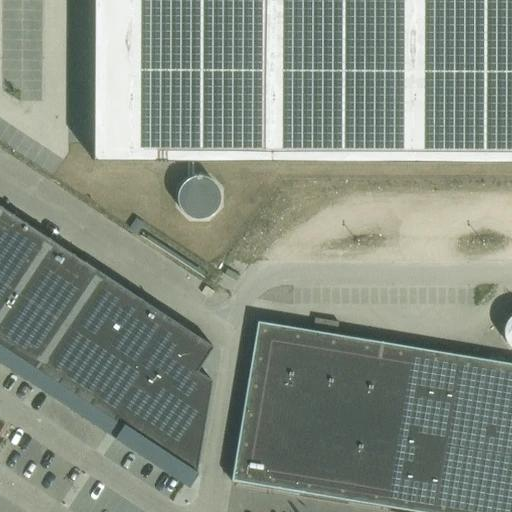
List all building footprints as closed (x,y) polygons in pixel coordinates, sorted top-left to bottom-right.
[(511,0),(93,0),(93,161),(295,162),(511,162),(511,0)] [(0,207),(0,311),(48,239),(0,207)] [(48,239),(0,311),(0,346),(56,384),(120,286),(48,239)] [(120,286),(56,384),(112,421),(176,323),(120,286)] [(504,338),(504,339),(507,344),(508,344),(511,348),(511,315),(511,316),(507,320),(504,326),(503,332),(504,338)] [(257,322),(232,480),(390,507),(416,349),(257,322)] [(176,323),(112,421),(114,422),(137,436),(157,450),(174,461),(192,473),(193,473),(193,474),(193,475),(195,476),(195,477),(198,473),(196,473),(206,412),(211,381),(205,376),(197,371),(212,347),(178,325),(176,323)] [(416,349),(390,507),(422,511),(449,511),(475,359),(416,349)] [(511,511),(511,364),(475,359),(449,511),(511,511)]
